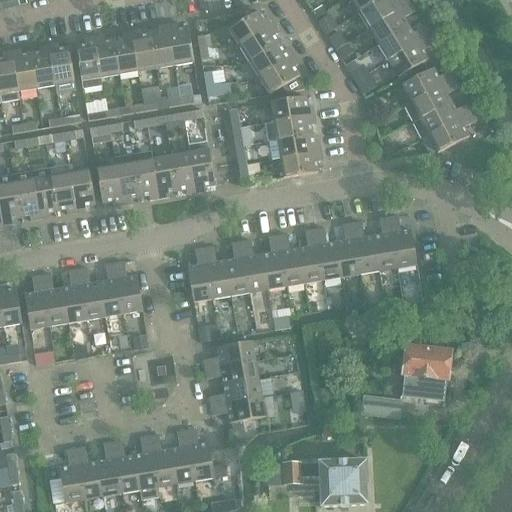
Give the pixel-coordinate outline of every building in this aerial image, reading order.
[(17,0),(0,0),(0,8),(1,11),(19,6),(17,0)] [(314,0),(309,0),(305,3),(315,20),(324,14),(314,0)] [(349,0),(359,16),(384,0),(349,0)] [(392,1),(391,0),(384,0),(359,16),(368,31),(411,4),(408,0),(400,0),(394,4),(392,1)] [(416,12),(411,4),(368,31),(378,47),(409,27),(404,20),(416,12)] [(229,31),(239,47),(272,25),(268,19),(265,21),(259,12),(229,31)] [(330,17),(318,24),(324,34),(326,36),(337,29),(330,17)] [(177,25),(167,27),(174,67),(194,64),(188,28),(178,30),(177,25)] [(278,35),(272,25),(239,47),(249,63),(279,44),(275,37),(278,35)] [(159,33),(150,35),(156,70),(174,67),(167,27),(158,29),(159,33)] [(413,35),(409,27),(378,47),(388,63),(430,36),(425,28),(413,35)] [(141,32),(130,33),(137,73),(156,70),(150,35),(142,36),(141,32)] [(122,39),(112,41),(119,76),(137,73),(130,33),(121,35),(122,39)] [(339,33),(329,40),(336,52),(346,45),(339,33)] [(199,50),(206,49),(211,48),(209,36),(197,38),(199,50)] [(435,44),(430,36),(388,63),(398,79),(429,60),(424,51),(435,44)] [(104,38),(94,39),(101,79),(102,79),(119,76),(112,41),(105,42),(104,38)] [(103,87),(102,79),(101,79),(94,39),(85,41),(85,45),(76,47),(83,90),(103,87)] [(284,52),(279,44),(249,63),(259,79),(293,58),(288,50),(284,52)] [(346,45),(336,52),(342,61),(352,55),(346,45)] [(58,46),(47,47),(54,87),(75,84),(69,48),(59,50),(58,46)] [(40,53),(30,55),(36,90),(54,87),(47,47),(39,49),(40,53)] [(209,62),(206,49),(199,50),(201,63),(209,62)] [(21,52),(11,53),(19,101),(20,101),(18,93),(36,90),(30,55),(22,56),(21,52)] [(3,59),(0,59),(0,103),(0,105),(19,101),(11,53),(2,55),(3,59)] [(298,67),(293,58),(259,79),(269,96),(282,88),(286,94),(304,91),(296,79),(299,77),(294,69),(298,67)] [(362,64),(349,73),(355,83),(369,75),(367,72),(362,64)] [(402,87),(411,104),(411,105),(456,82),(451,72),(438,79),(434,70),(402,87)] [(203,75),(205,88),(213,87),(211,74),(203,75)] [(369,75),(355,83),(362,94),(376,85),(369,75)] [(460,90),(456,82),(411,105),(411,104),(403,108),(413,125),(452,105),(447,96),(460,90)] [(213,87),(205,88),(207,100),(215,99),(226,97),(224,86),(217,86),(213,87)] [(192,98),(180,100),(181,108),(194,105),(192,98)] [(271,104),(274,125),(314,119),(312,107),(308,108),(306,98),(271,104)] [(169,110),(181,108),(180,100),(168,102),(169,110)] [(378,100),(368,104),(373,113),(382,108),(378,100)] [(156,104),(143,106),(144,114),(157,112),(156,104)] [(456,112),(452,105),(413,125),(421,141),(473,115),(468,106),(456,112)] [(137,115),(144,114),(143,106),(135,107),(137,115)] [(119,110),(107,112),(108,120),(120,118),(119,110)] [(89,123),(108,120),(107,112),(88,116),(89,123)] [(202,112),(183,115),(184,123),(204,119),(202,112)] [(166,126),(184,123),(183,115),(164,118),(166,126)] [(477,123),(473,115),(421,141),(430,156),(436,152),(438,155),(469,138),(465,129),(477,123)] [(80,117),(60,120),(61,128),(81,124),(80,117)] [(230,118),(232,132),(240,131),(238,117),(230,118)] [(164,118),(146,121),(147,129),(166,126),(164,118)] [(315,127),(314,119),(274,125),(277,143),(312,137),(311,127),(315,127)] [(50,130),(61,128),(60,120),(49,122),(50,130)] [(135,131),(147,129),(146,121),(134,123),(135,131)] [(37,124),(24,126),(25,134),(38,132),(37,124)] [(122,125),(109,127),(111,135),(123,133),(122,125)] [(13,136),(25,134),(24,126),(12,128),(13,136)] [(91,138),(111,135),(109,127),(90,130),(91,138)] [(242,142),(240,131),(232,132),(234,143),(242,142)] [(75,133),(62,135),(64,143),(77,141),(75,133)] [(53,145),(64,143),(62,135),(51,137),(53,145)] [(277,143),(268,144),(271,163),(280,162),(320,155),(318,144),(314,145),(312,137),(277,143)] [(39,139),(26,141),(27,149),(40,147),(39,139)] [(16,151),(27,149),(26,141),(15,143),(16,151)] [(190,155),(197,194),(205,193),(205,189),(215,187),(208,144),(189,147),(190,155)] [(394,145),(384,151),(386,159),(398,153),(394,145)] [(151,153),(132,156),(140,200),(149,198),(150,202),(159,201),(152,161),(153,161),(151,153)] [(236,155),(238,169),(246,168),(244,154),(236,155)] [(186,196),(197,194),(190,155),(171,158),(177,193),(186,192),(186,196)] [(321,164),(320,155),(280,162),(283,180),(318,174),(317,164),(321,164)] [(131,201),(140,200),(132,156),(115,159),(123,207),(132,205),(131,201)] [(169,195),(177,193),(171,158),(153,161),(152,161),(159,201),(169,199),(169,195)] [(113,208),(123,207),(115,159),(95,163),(103,206),(113,204),(113,208)] [(67,216),(76,215),(69,175),(70,175),(69,167),(49,170),(57,213),(66,212),(67,216)] [(248,178),(246,168),(238,169),(240,180),(248,178)] [(48,215),(57,213),(49,170),(32,173),(40,221),(49,219),(48,215)] [(89,172),(70,175),(69,175),(76,215),(86,213),(86,208),(95,207),(89,172)] [(30,223),(40,221),(32,173),(13,177),(20,220),(29,218),(30,223)] [(12,221),(20,220),(13,177),(0,178),(0,214),(2,227),(12,225),(12,221)] [(399,218),(389,219),(398,270),(417,267),(411,232),(401,234),(399,218)] [(381,237),(373,238),(379,273),(398,270),(389,219),(379,221),(381,237)] [(361,224),(352,225),(361,277),(379,273),(373,238),(364,240),(361,224)] [(345,243),(336,244),(342,280),(361,277),(352,225),(342,227),(345,243)] [(324,230),(315,232),(324,283),(342,280),(336,244),(326,246),(324,230)] [(307,249),(299,250),(305,286),(324,283),(315,232),(305,233),(307,249)] [(287,236),(278,238),(287,289),(305,286),(299,250),(290,252),(287,236)] [(270,255),(262,257),(268,292),(287,289),(278,238),(268,240),(270,255)] [(250,243),(241,244),(249,296),(268,292),(262,257),(253,258),(250,243)] [(234,262),(225,263),(231,299),(249,296),(241,244),(231,246),(234,262)] [(214,249),(203,251),(212,302),(231,299),(225,263),(216,265),(214,249)] [(194,305),(212,302),(203,251),(194,252),(197,268),(188,269),(194,305)] [(125,264),(116,266),(125,317),(143,313),(137,278),(128,280),(125,264)] [(109,283),(100,285),(106,320),(125,317),(116,266),(106,267),(109,283)] [(88,270),(78,272),(87,323),(106,320),(100,285),(91,286),(88,270)] [(72,289),(62,291),(68,326),(87,323),(78,272),(69,274),(72,289)] [(51,276),(41,278),(50,329),(68,326),(62,291),(54,292),(51,276)] [(31,333),(50,329),(41,278),(32,280),(35,296),(25,297),(31,333)] [(5,288),(0,289),(0,309),(3,329),(22,326),(16,291),(6,293),(5,288)] [(338,297),(326,299),(329,311),(340,309),(338,297)] [(315,303),(308,304),(310,314),(317,313),(315,303)] [(347,303),(346,313),(358,314),(359,304),(347,303)] [(415,305),(412,310),(413,318),(425,316),(423,303),(415,305)] [(399,305),(385,307),(387,317),(401,315),(399,305)] [(273,320),(274,331),(291,329),(289,318),(273,320)] [(216,325),(198,329),(200,342),(219,339),(216,325)] [(119,338),(121,352),(129,350),(127,337),(119,338)] [(146,337),(133,339),(135,350),(147,348),(146,337)] [(203,362),(205,371),(256,362),(253,344),(217,350),(219,359),(203,362)] [(75,362),(88,359),(86,347),(72,349),(75,362)] [(445,402),(447,382),(448,382),(451,353),(407,349),(404,376),(406,376),(404,397),(445,402)] [(54,352),(35,356),(37,368),(55,365),(56,365),(54,352)] [(20,356),(8,358),(9,366),(21,364),(20,356)] [(0,367),(9,366),(8,358),(0,359),(0,367)] [(223,379),(224,387),(260,381),(256,362),(205,371),(206,381),(223,379)] [(209,399),(211,409),(263,400),(260,381),(224,387),(226,396),(209,399)] [(303,401),(302,393),(290,395),(292,403),(303,401)] [(399,419),(401,402),(364,398),(362,415),(399,419)] [(263,400),(211,409),(213,418),(229,415),(231,425),(232,425),(236,447),(247,446),(243,423),(275,417),(272,399),(263,400)] [(0,419),(0,420),(2,432),(10,430),(8,418),(0,419)] [(12,443),(10,430),(2,432),(4,445),(12,443)] [(196,431),(187,433),(196,483),(214,480),(227,478),(225,467),(212,469),(210,453),(208,445),(199,447),(196,431)] [(179,450),(171,452),(177,486),(196,483),(187,433),(177,434),(179,450)] [(160,437),(150,439),(158,490),(177,486),(171,452),(162,453),(160,437)] [(143,456),(134,458),(140,493),(142,503),(160,500),(158,490),(150,439),(140,440),(143,456)] [(122,444),(112,445),(121,496),(140,493),(134,458),(125,459),(122,444)] [(106,463),(97,464),(103,499),(121,496),(112,445),(103,447),(106,463)] [(86,450),(75,452),(84,502),(103,499),(97,464),(88,466),(86,450)] [(65,506),(84,502),(75,452),(66,453),(69,469),(59,471),(65,506)] [(6,456),(8,469),(16,468),(14,455),(6,456)] [(283,465),(283,466),(270,467),(270,486),(302,485),(302,479),(320,478),(321,508),(368,506),(365,461),(319,464),(319,465),(301,466),(301,464),(283,465)] [(16,468),(8,469),(10,481),(18,480),(16,468)] [(12,493),(14,506),(23,505),(20,492),(12,493)] [(235,502),(223,503),(224,511),(236,511),(237,511),(235,502)]
